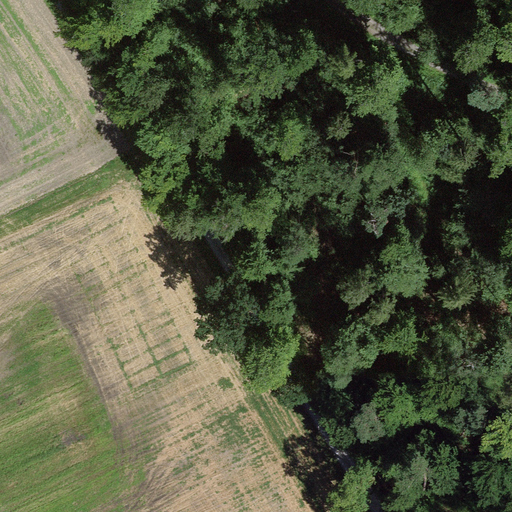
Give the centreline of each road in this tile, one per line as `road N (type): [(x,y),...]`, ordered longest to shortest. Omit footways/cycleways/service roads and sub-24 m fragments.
road 1 (track): [(382,511),(56,0)]
road 2 (track): [(511,113),(331,0)]
